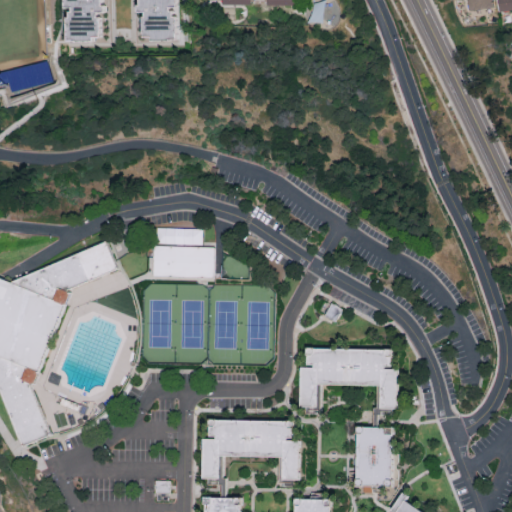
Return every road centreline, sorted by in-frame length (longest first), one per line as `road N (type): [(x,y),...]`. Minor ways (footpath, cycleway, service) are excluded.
road 1 (residential): [(188,400),(184,511),(480,511),(424,347),(360,291),(248,222),(187,203),(112,215)]
road 2 (residential): [(374,0),(468,234),(506,362),(483,415),(453,437)]
road 3 (residential): [(188,400),(269,391),(278,381),(290,308),(340,230)]
road 4 (residential): [(511,193),(413,0)]
